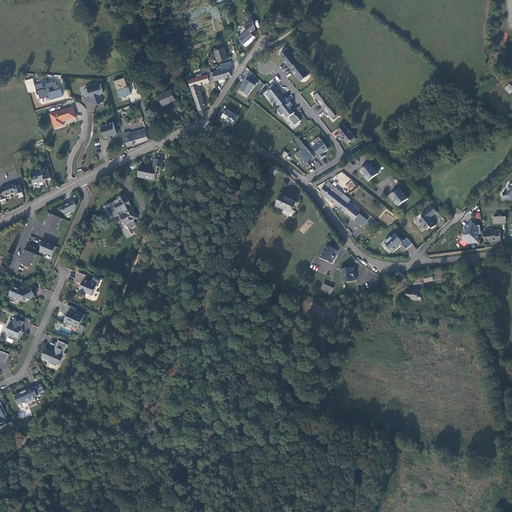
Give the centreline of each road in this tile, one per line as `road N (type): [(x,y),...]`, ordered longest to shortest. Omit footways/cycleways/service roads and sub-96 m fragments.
road 1 (residential): [(0,385),(21,375),(64,276),(57,266),(85,199),(79,183)]
road 2 (residential): [(302,180),(337,159),(337,147),(276,68),(264,65)]
road 3 (unclassified): [(350,3),(324,30),(387,79),(415,41)]
road 4 (residential): [(307,187),(358,252),(382,264),(411,263)]
road 5 (unclassified): [(485,0),(473,68),(415,41)]
road 6 (residential): [(79,183),(200,130)]
road 7 (residential): [(200,130),(257,49),(285,36)]
